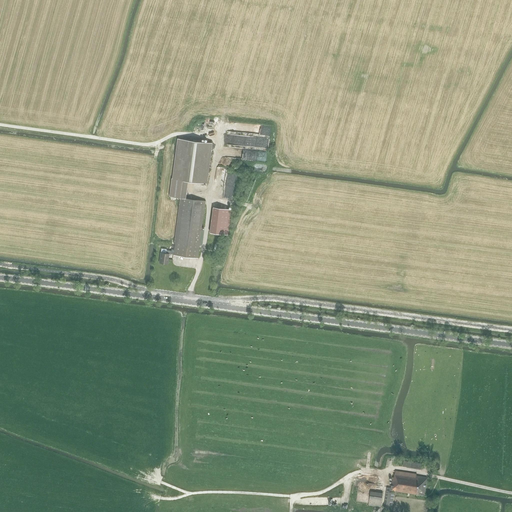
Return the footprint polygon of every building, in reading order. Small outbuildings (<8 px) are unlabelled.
[(212,143),(177,138),(172,178),(171,178),(169,196),(185,198),(188,181),(207,184),(212,143)] [(198,258),(205,201),(181,198),(174,251),(166,250),(166,253),(161,252),(159,263),(167,264),(169,254),(173,254),(173,255),(198,258)] [(211,207),(208,232),(226,234),(229,209),(211,207)] [(416,474),(395,471),(394,477),(393,477),(391,488),(387,487),(384,507),(392,508),(394,491),(417,494),(417,492),(419,492),(419,494),(421,494),(421,495),(423,495),(424,495),(427,477),(416,476),(416,474)] [(383,493),(370,491),(368,505),(381,507),(383,493)]
